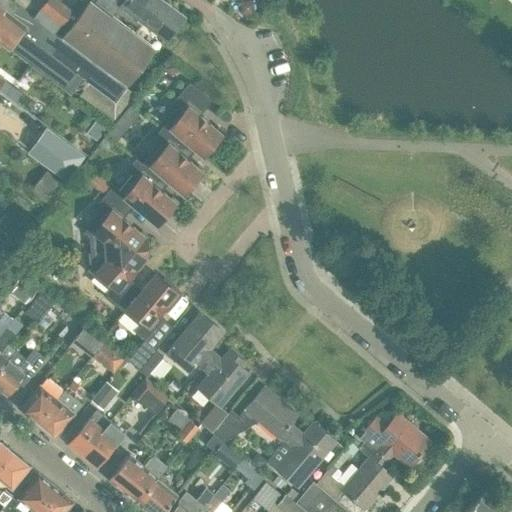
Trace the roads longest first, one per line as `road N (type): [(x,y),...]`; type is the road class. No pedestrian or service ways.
road 1 (residential): [(487,437),(304,280),(244,53),(187,0)]
road 2 (residential): [(0,409),(125,511)]
